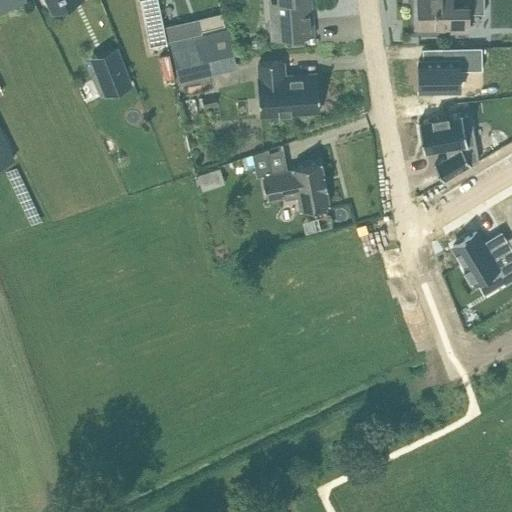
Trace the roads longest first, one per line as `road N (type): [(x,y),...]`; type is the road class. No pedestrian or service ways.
road 1 (residential): [(409,240),(384,131),(369,0)]
road 2 (residential): [(511,177),(409,240)]
